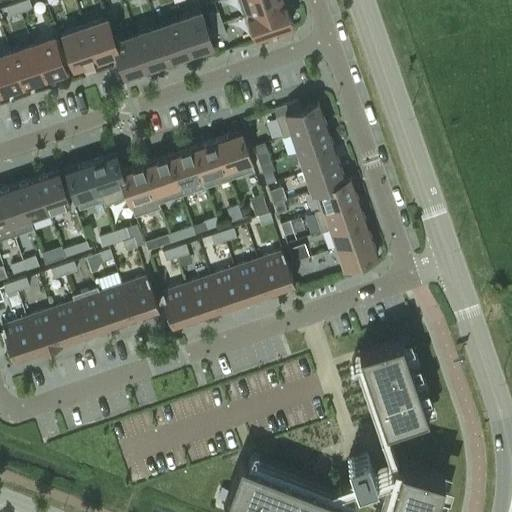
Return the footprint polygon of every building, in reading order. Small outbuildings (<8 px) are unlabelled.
[(20,11),(32,7),(29,0),(19,0),(17,1),(20,10),(20,11)] [(243,0),(248,11),(243,13),(244,14),(284,0),(243,0)] [(284,0),(244,14),(251,36),(292,22),(284,0)] [(20,11),(20,10),(17,1),(6,5),(9,14),(20,11)] [(201,9),(178,16),(190,52),(213,45),(201,9)] [(212,25),(222,22),(218,10),(208,13),(212,25)] [(96,59),(117,52),(118,52),(113,39),(114,38),(107,16),(84,23),(96,59)] [(190,52),(178,16),(157,24),(169,60),(190,52)] [(222,22),(212,25),(216,36),(226,33),(222,22)] [(96,59),(84,23),(62,31),(74,67),(96,59)] [(169,60),(157,24),(135,31),(147,67),(169,60)] [(147,67),(135,31),(114,38),(113,39),(118,52),(117,52),(125,75),(147,67)] [(31,42),(43,78),(66,70),(53,34),(31,42)] [(43,78),(31,42),(10,49),(22,85),(43,78)] [(22,85),(10,49),(0,52),(0,91),(0,92),(22,85)] [(325,120),(318,100),(275,114),(282,134),(325,120)] [(325,120),(282,134),(282,135),(291,132),(298,150),(332,139),(325,120)] [(240,128),(215,137),(229,177),(254,168),(240,128)] [(229,177),(215,137),(191,145),(205,185),(229,177)] [(332,139),(298,150),(304,170),(338,158),(332,139)] [(205,185),(191,145),(168,153),(181,193),(205,185)] [(116,149),(113,150),(135,214),(159,206),(144,161),(121,169),(115,151),(117,151),(116,149)] [(134,214),(135,214),(113,150),(90,158),(105,203),(127,196),(134,214)] [(158,201),(181,193),(168,153),(144,161),(159,206),(160,205),(158,201)] [(104,203),(105,203),(90,158),(65,167),(79,207),(102,199),(104,203)] [(338,158),(304,170),(311,189),(345,178),(344,177),(338,158)] [(50,213),(70,206),(57,168),(37,175),(50,213)] [(272,170),(263,173),(267,182),(275,180),(272,170)] [(50,213),(37,175),(18,182),(31,220),(50,213)] [(314,210),(357,195),(350,175),(344,177),(345,178),(311,189),(311,190),(313,189),(319,207),(314,209),(314,210)] [(0,192),(10,222),(28,216),(30,220),(31,220),(18,182),(0,187),(0,192)] [(282,186),(270,190),(274,201),(285,197),(282,186)] [(0,225),(10,222),(0,192),(0,225)] [(357,195),(314,210),(321,229),(364,214),(357,195)] [(283,200),(274,203),(277,213),(286,209),(283,200)] [(268,210),(265,201),(254,205),(256,213),(268,210)] [(233,219),(242,215),(238,202),(228,206),(233,219)] [(269,209),(258,213),(261,223),(273,219),(269,209)] [(364,214),(321,229),(321,230),(330,226),(337,245),(370,233),(364,214)] [(218,224),(215,216),(204,220),(207,228),(218,224)] [(289,219),(280,222),(284,233),(293,230),(289,219)] [(114,228),(117,238),(129,234),(125,224),(114,228)] [(168,232),(171,240),(194,232),(192,224),(168,232)] [(221,229),(225,239),(236,235),(233,225),(221,229)] [(117,238),(114,228),(99,233),(102,243),(117,238)] [(213,243),(225,239),(221,229),(210,233),(213,243)] [(147,248),(171,240),(168,232),(144,240),(147,248)] [(370,233),(337,245),(344,265),(377,254),(370,233)] [(133,235),(122,239),(125,248),(137,244),(133,235)] [(86,239),(62,247),(65,255),(89,247),(86,239)] [(174,245),(177,255),(188,251),(185,241),(174,245)] [(304,242),(288,247),(293,260),(309,255),(304,242)] [(42,250),(45,261),(58,256),(54,245),(42,250)] [(166,259),(177,255),(174,245),(162,249),(166,259)] [(110,246),(98,250),(101,260),(113,256),(110,246)] [(281,248),(257,256),(269,290),(293,282),(281,248)] [(23,259),(27,268),(38,264),(35,255),(23,259)] [(269,290),(257,256),(233,264),(245,298),(269,290)] [(10,263),(13,271),(25,267),(22,259),(10,263)] [(73,259),(62,263),(65,272),(77,268),(73,259)] [(54,276),(65,272),(62,263),(50,266),(54,276)] [(210,272),(221,306),(245,298),(233,264),(210,272)] [(221,306),(210,272),(186,280),(197,314),(221,306)] [(122,281),(133,315),(158,307),(146,273),(122,281)] [(26,275),(14,279),(18,288),(29,284),(26,275)] [(6,292),(18,288),(14,279),(3,283),(6,292)] [(173,323),(197,314),(186,280),(161,289),(173,323)] [(97,284),(96,285),(109,323),(133,315),(122,281),(99,289),(97,284)] [(86,331),(109,323),(96,285),(72,293),(86,331)] [(73,298),(50,306),(62,340),(86,331),(72,293),(73,298)] [(50,306),(26,314),(38,348),(62,340),(50,306)] [(13,356),(38,348),(26,314),(2,322),(13,356)] [(385,428),(428,413),(401,336),(359,350),(385,428)] [(357,485),(376,479),(367,452),(348,458),(357,485)] [(240,458),(223,502),(248,511),(350,511),(354,503),(240,458)] [(384,511),(431,511),(444,472),(401,459),(384,511)]
